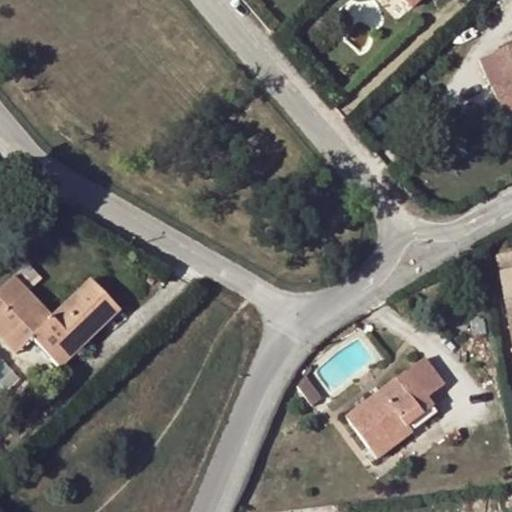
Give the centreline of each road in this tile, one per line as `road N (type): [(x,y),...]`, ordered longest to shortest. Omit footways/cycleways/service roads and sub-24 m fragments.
road 1 (residential): [(0,121),(77,191),(313,319)]
road 2 (residential): [(394,226),(206,0)]
road 3 (residential): [(211,511),(271,370),(313,319)]
road 4 (residential): [(313,319),(375,273),(394,226)]
road 5 (residential): [(511,203),(450,231),(394,226)]
